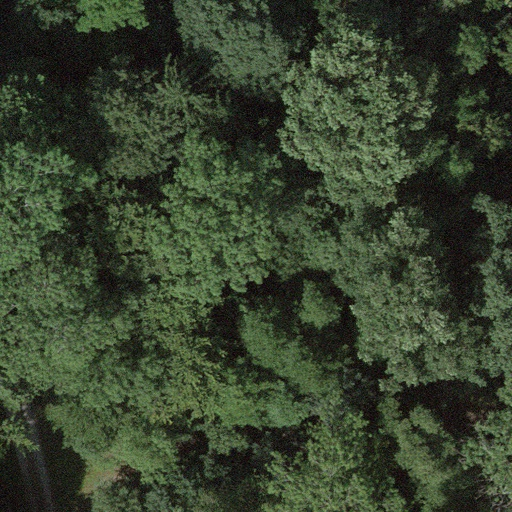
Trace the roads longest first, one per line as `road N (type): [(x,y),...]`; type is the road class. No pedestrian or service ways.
road 1 (track): [(511,421),(42,477)]
road 2 (track): [(48,511),(0,203)]
